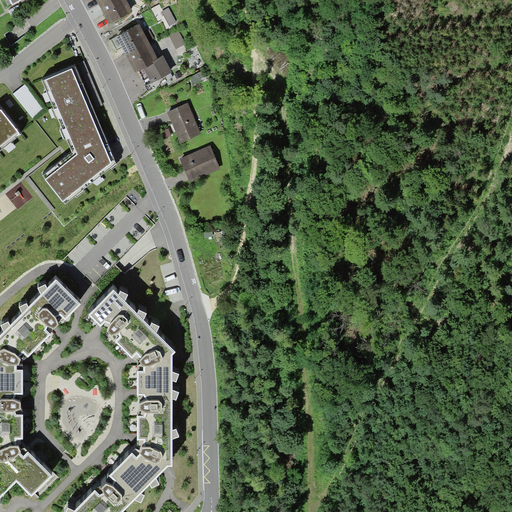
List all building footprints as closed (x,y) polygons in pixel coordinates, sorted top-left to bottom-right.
[(133,11),(126,0),(109,0),(100,5),(110,24),(133,11)] [(177,22),(168,8),(162,12),(170,26),(177,22)] [(116,37),(126,56),(149,43),(149,42),(144,32),(140,25),(116,37)] [(144,32),(149,42),(154,39),(149,29),(144,32)] [(186,44),(178,30),(169,35),(176,49),(186,44)] [(151,83),(172,72),(163,55),(158,58),(149,43),(126,56),(136,73),(143,69),(151,83)] [(117,164),(76,66),(42,81),(72,152),(43,176),(45,179),(63,202),(63,201),(65,204),(117,164)] [(201,134),(188,103),(167,112),(180,143),(201,134)] [(0,151),(21,134),(0,108),(0,151)] [(169,128),(161,131),(164,139),(171,135),(169,128)] [(211,145),(180,159),(190,182),(221,169),(211,145)] [(81,304),(56,279),(47,288),(45,284),(38,288),(41,294),(28,307),(27,303),(19,307),(22,313),(10,325),(8,321),(1,325),(4,331),(0,335),(0,498),(16,482),(32,496),(52,476),(28,451),(21,444),(21,439),(23,439),(23,414),(22,414),(23,411),(21,408),(21,403),(20,402),(22,394),(23,394),(23,369),(22,369),(23,361),(27,357),(28,358),(51,334),(53,329),(54,329),(59,325),(58,323),(66,320),(81,304)] [(118,295),(113,290),(88,314),(101,327),(108,328),(107,331),(112,335),(115,341),(132,359),(133,358),(137,361),(137,371),(137,396),(139,398),(139,404),(137,409),(137,415),(137,446),(135,449),(109,476),(106,481),(106,484),(102,488),(101,486),(97,487),(95,490),(74,511),(68,508),(65,511),(123,511),(135,500),(141,503),(145,495),(142,494),(150,485),(152,489),(160,484),(157,478),(168,467),(173,466),(173,440),(179,437),(176,429),(173,430),(173,399),(177,400),(179,392),(173,389),(173,381),(176,382),(179,374),(173,372),(173,355),(176,352),(156,333),(160,326),(152,323),(150,327),(144,320),(147,313),(139,310),(137,314),(125,301),(128,295),(120,291),(118,295)]
